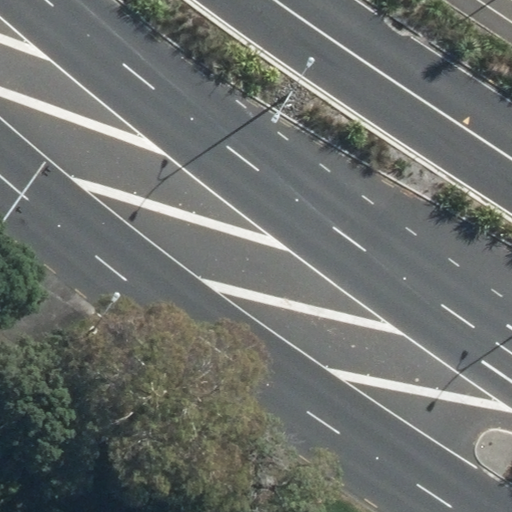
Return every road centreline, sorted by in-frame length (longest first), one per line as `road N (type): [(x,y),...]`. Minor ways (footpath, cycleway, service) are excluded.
road 1 (primary): [(499,511),(154,292),(0,166)]
road 2 (primary): [(64,0),(236,140),(511,333)]
